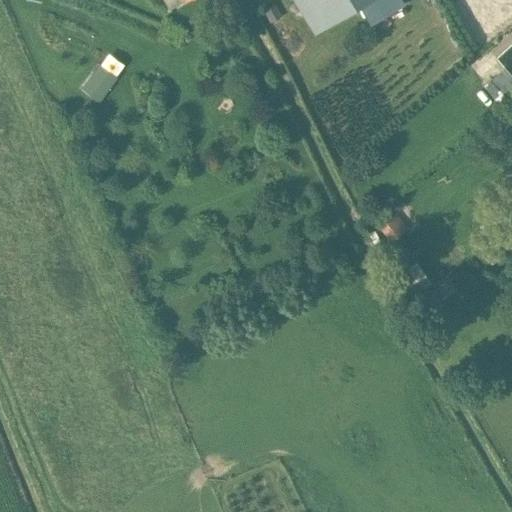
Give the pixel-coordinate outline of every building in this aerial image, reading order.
[(162,0),(167,8),(182,0),(162,0)] [(293,0),(314,34),(369,0),(293,0)] [(280,18),(273,6),(262,13),(269,25),(280,18)] [(109,85),(91,71),(79,86),(98,100),(109,85)] [(505,117),(498,108),(491,114),(498,123),(505,117)] [(396,212),(379,225),(390,240),(408,227),(396,212)] [(418,261),(393,277),(406,297),(431,281),(418,261)] [(444,296),(433,281),(431,282),(418,291),(429,306),(442,298),(444,296)]
